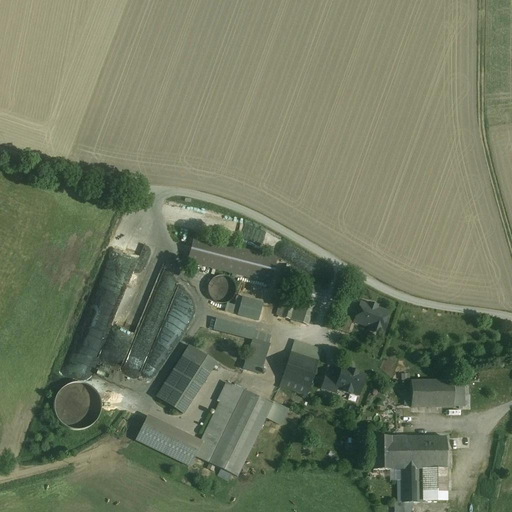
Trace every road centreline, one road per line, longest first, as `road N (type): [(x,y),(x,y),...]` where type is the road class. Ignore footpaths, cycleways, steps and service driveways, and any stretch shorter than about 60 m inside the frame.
road 1 (unclassified): [(511,319),(410,301),(271,225),(207,202),(63,175),(0,152)]
road 2 (track): [(511,243),(483,136),(482,0)]
